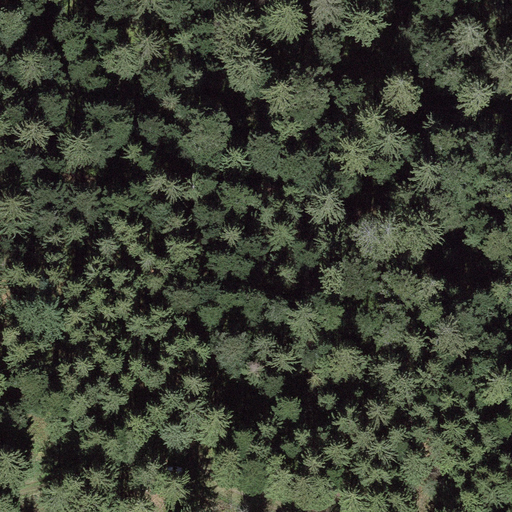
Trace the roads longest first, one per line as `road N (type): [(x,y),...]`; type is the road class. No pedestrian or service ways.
road 1 (track): [(511,262),(294,199),(179,183),(81,182),(0,158)]
road 2 (track): [(264,511),(177,479),(49,487),(0,502)]
